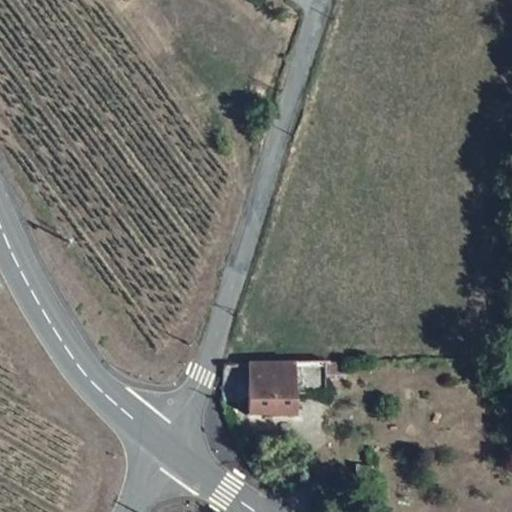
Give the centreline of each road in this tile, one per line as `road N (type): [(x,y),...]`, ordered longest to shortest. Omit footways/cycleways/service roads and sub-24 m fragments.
road 1 (unclassified): [(163,436),(204,373),(321,0)]
road 2 (tertiary): [(0,224),(61,341),(96,387),(163,436)]
road 3 (tertiary): [(163,436),(256,511)]
